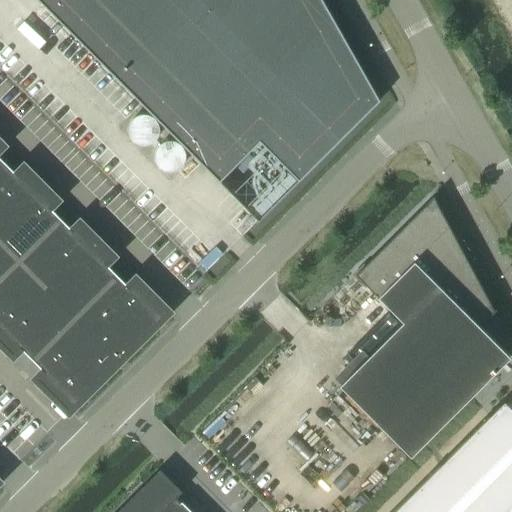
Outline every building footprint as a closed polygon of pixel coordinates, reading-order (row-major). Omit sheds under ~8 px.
[(37,0),(258,221),(379,101),(321,0),(37,0)] [(0,143),(0,341),(13,354),(20,347),(43,372),(37,378),(68,410),(167,312),(135,280),(129,287),(104,263),(111,256),(80,224),(73,231),(49,206),(56,200),(24,168),(17,174),(0,157),(0,146),(1,145),(0,143)] [(496,309),(495,308),(494,309),(433,196),(355,274),(402,321),(339,388),(410,457),(510,357),(480,326),(496,309)] [(511,395),(489,416),(392,511),(508,511),(511,508),(511,395)] [(116,511),(192,511),(181,501),(181,502),(154,475),(116,511)]
